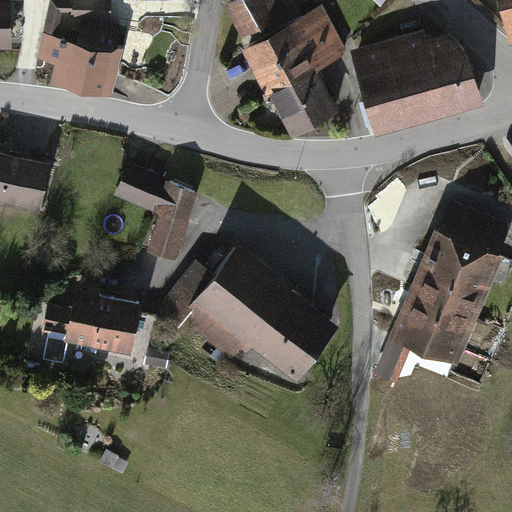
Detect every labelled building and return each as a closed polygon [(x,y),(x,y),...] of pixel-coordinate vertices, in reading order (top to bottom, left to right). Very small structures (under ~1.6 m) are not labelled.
[(0,0),(0,44),(11,45),(11,0),(0,0)] [(49,0),(44,29),(58,32),(63,11),(72,10),(72,15),(82,13),(113,19),(111,0),(49,0)] [(223,0),(242,35),(289,10),(288,5),(284,0),(223,0)] [(511,39),(511,0),(501,0),(511,39)] [(347,51),(322,3),(241,45),(267,94),(271,92),(292,133),(340,108),(318,67),(347,51)] [(114,93),(125,44),(118,42),(123,22),(113,19),(82,13),(77,36),(58,32),(44,29),(38,57),(55,61),(51,79),(114,93)] [(425,27),(353,48),(377,132),(485,101),(470,48),(452,29),(427,36),(425,27)] [(51,158),(0,147),(0,207),(1,207),(2,201),(40,209),(51,158)] [(169,175),(129,159),(115,194),(159,213),(149,250),(177,259),(199,191),(167,178),(169,175)] [(204,217),(265,231),(275,191),(214,177),(204,217)] [(511,223),(511,221),(452,198),(441,225),(501,249),(511,223)] [(501,249),(441,225),(435,223),(377,366),(399,375),(411,345),(459,364),(505,251),(501,249)] [(214,271),(195,256),(154,308),(185,332),(190,325),(232,358),(243,345),(248,349),(252,343),(298,379),(343,322),(239,240),(214,271)] [(65,339),(131,352),(142,299),(76,286),(72,305),(48,300),(42,329),(66,334),(65,339)] [(170,349),(148,345),(144,363),(167,367),(170,349)] [(119,454),(107,447),(100,460),(112,467),(119,455),(119,454)] [(129,461),(119,455),(112,467),(123,473),(129,461)]
